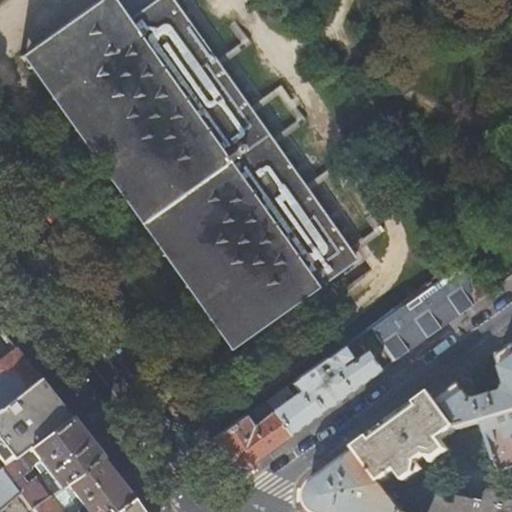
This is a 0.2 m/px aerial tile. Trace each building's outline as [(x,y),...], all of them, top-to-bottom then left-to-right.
[(173,0),(136,0),(120,12),(112,0),(101,0),(21,58),(228,350),(356,259),(173,0)] [(465,258),(369,327),(392,360),(473,302),(465,258)] [(271,409),(288,435),(379,370),(365,351),(342,366),(339,362),(349,356),(342,346),(290,383),(295,390),(271,409)] [(436,403),(456,430),(483,422),(511,413),(511,346),(498,357),(507,387),(504,395),(478,403),(469,400),(459,386),(436,403)] [(0,409),(38,379),(15,350),(0,361),(0,409)] [(38,379),(0,409),(0,471),(2,470),(23,452),(28,448),(70,419),(38,379)] [(433,398),(359,452),(382,484),(398,472),(406,483),(423,471),(422,470),(426,466),(423,461),(428,457),(433,464),(449,452),(441,441),(456,430),(436,403),(433,398)] [(248,464),(288,435),(271,409),(265,400),(213,437),(232,461),(248,464)] [(511,413),(483,422),(500,475),(511,471),(511,413)] [(101,457),(70,419),(28,448),(40,463),(37,465),(43,474),(18,494),(19,495),(30,510),(47,497),(65,484),(101,457)] [(23,452),(2,470),(11,484),(29,470),(31,461),(23,452)] [(431,511),(433,509),(395,501),(382,484),(359,452),(312,488),(310,491),(308,496),(308,501),(308,504),(311,509),(312,511),(431,511)] [(112,511),(133,498),(101,457),(65,484),(82,505),(71,511),(58,511),(47,497),(30,510),(31,511),(112,511)] [(511,471),(500,475),(502,481),(511,478),(511,471)] [(488,496),(486,505),(500,507),(502,500),(502,498),(501,495),(501,494),(499,492),(496,491),(494,491),(491,492),(489,494),(488,496)] [(433,509),(431,511),(511,511),(511,509),(500,507),(486,505),(461,500),(459,508),(450,506),(442,494),(439,497),(433,509)] [(112,511),(142,511),(133,498),(112,511)] [(511,509),(511,501),(502,500),(500,507),(511,509)]
